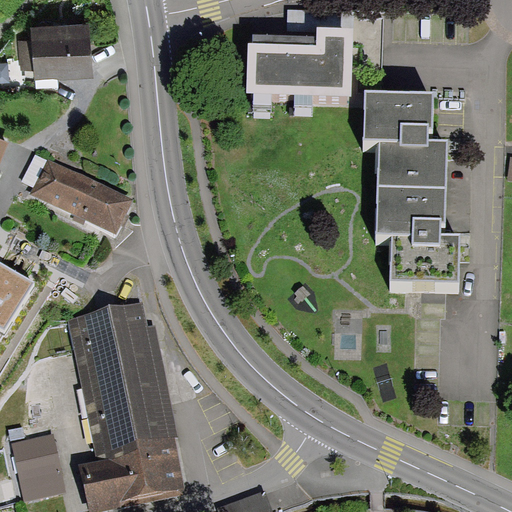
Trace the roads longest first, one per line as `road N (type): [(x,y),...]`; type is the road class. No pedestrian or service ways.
road 1 (secondary): [(318,420),(246,358),(194,282),(174,225),(148,18)]
road 2 (secondary): [(511,511),(318,420)]
road 3 (residential): [(318,420),(269,478),(180,511)]
